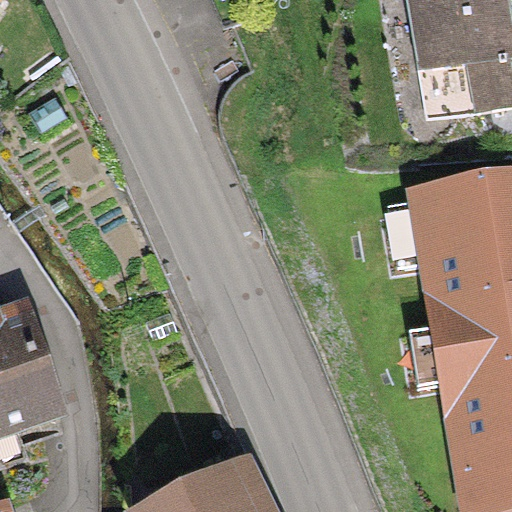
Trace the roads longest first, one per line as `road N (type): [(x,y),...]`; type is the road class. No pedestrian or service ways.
road 1 (secondary): [(93,0),(324,511)]
road 2 (residential): [(0,255),(40,302),(74,390),(75,511)]
